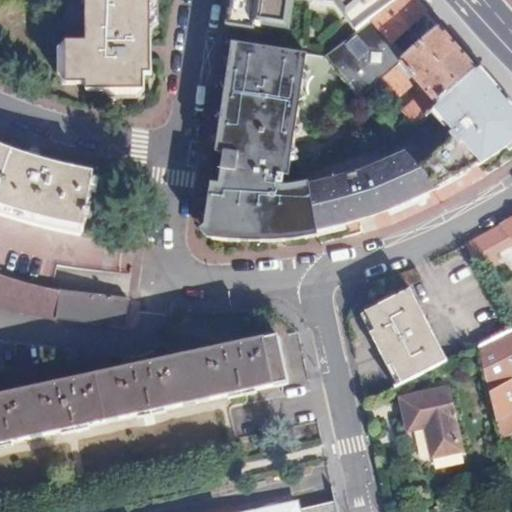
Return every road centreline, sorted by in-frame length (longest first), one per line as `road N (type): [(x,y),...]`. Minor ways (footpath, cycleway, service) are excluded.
road 1 (residential): [(197,138),(186,179),(183,284),(332,277)]
road 2 (residential): [(364,511),(322,296),(332,277)]
road 3 (residential): [(197,138),(139,143),(0,102)]
road 4 (residential): [(332,277),(443,238),(511,200)]
road 5 (residential): [(213,0),(197,138)]
